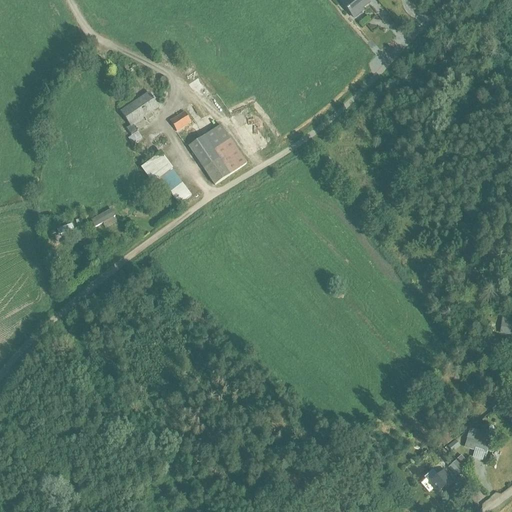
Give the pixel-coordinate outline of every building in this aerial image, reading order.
[(359,11),(368,3),(365,0),(346,0),(342,4),(353,18),(360,12),(359,11)] [(380,15),(371,20),(375,28),(384,23),(380,15)] [(133,125),(158,108),(148,93),(120,112),(130,127),(127,129),(131,135),(137,131),(133,125)] [(171,121),(177,132),(192,123),(185,112),(171,121)] [(221,126),(205,137),(190,147),(215,186),(247,164),(221,126)] [(128,139),(132,145),(141,138),(137,133),(128,139)] [(163,198),(170,192),(179,205),(191,197),(172,171),(173,170),(160,154),(141,168),(163,198)] [(110,210),(90,222),(94,229),(114,217),(110,210)] [(98,227),(102,234),(121,223),(117,216),(98,227)] [(56,230),(58,236),(62,235),(63,240),(75,237),(72,225),(56,230)] [(47,230),(51,241),(57,239),(53,228),(47,230)] [(93,231),(88,234),(91,240),(96,237),(93,231)] [(511,319),(502,317),(501,324),(500,334),(511,336),(511,323),(511,324),(511,319)] [(486,348),(473,349),(473,359),(487,358),(486,348)] [(470,429),(464,448),(475,452),(472,459),(482,462),(484,455),(485,455),(489,443),(480,441),(483,433),(470,429)] [(456,441),(448,447),(452,453),(460,447),(456,441)] [(447,455),(442,450),(437,455),(441,460),(447,455)] [(453,464),(447,456),(443,460),(448,467),(453,464)] [(463,473),(455,464),(448,468),(456,477),(463,473)] [(438,476),(433,471),(424,478),(437,494),(452,481),(443,472),(438,476)] [(426,480),(421,485),(429,494),(434,490),(426,480)]
